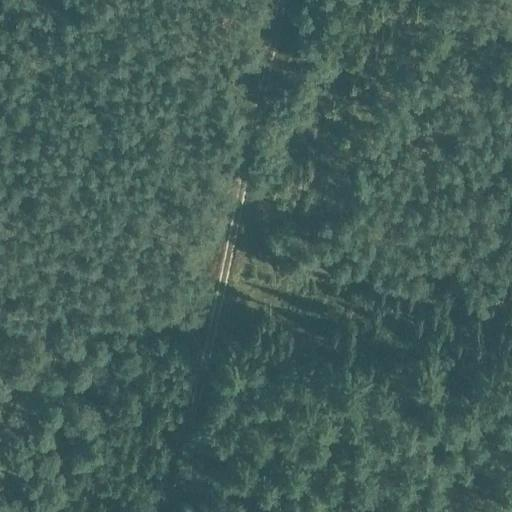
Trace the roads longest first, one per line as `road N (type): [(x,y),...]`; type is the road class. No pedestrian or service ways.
road 1 (track): [(279,0),(174,511)]
road 2 (track): [(0,317),(133,318),(211,329)]
